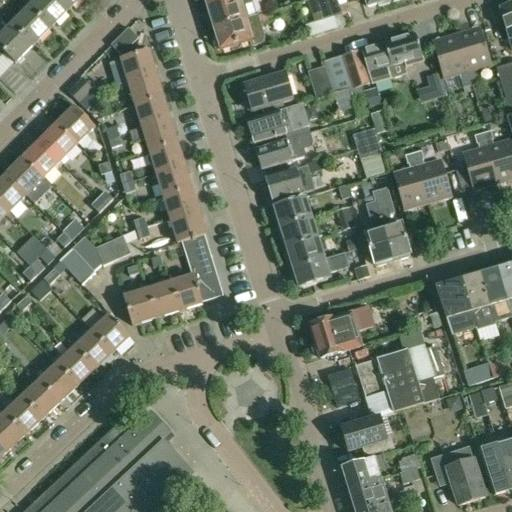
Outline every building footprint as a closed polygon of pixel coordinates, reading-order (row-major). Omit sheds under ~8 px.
[(52,0),(36,0),(28,9),(49,31),(66,14),(52,0)] [(52,0),(66,14),(79,0),(52,0)] [(205,0),(208,8),(235,0),(205,0)] [(211,28),(214,29),(257,17),(252,0),(235,0),(208,8),(211,18),(209,21),(211,28)] [(313,0),(308,2),(302,4),(307,18),(312,17),(315,24),(342,16),(345,26),(351,24),(343,0),(313,0)] [(389,2),(392,2),(391,0),(365,0),(368,9),(379,6),(379,7),(390,4),(389,2)] [(511,52),(511,7),(500,11),(511,52)] [(28,9),(11,26),(33,48),(49,31),(28,9)] [(263,38),(260,27),(260,26),(268,23),(265,15),(257,17),(214,29),(215,29),(217,38),(215,40),(217,48),(220,49),(221,51),(250,42),(251,46),(259,43),(262,41),(263,38)] [(0,58),(4,54),(15,66),(33,48),(11,26),(4,19),(0,23),(0,58)] [(480,29),(456,36),(472,87),(480,84),(477,76),(476,76),(475,71),(491,66),(480,29)] [(372,87),(408,76),(406,72),(407,68),(425,63),(416,35),(415,36),(412,35),(385,43),(384,45),(362,52),(324,64),(325,68),(334,95),(371,84),(372,87)] [(463,89),(472,87),(456,36),(432,44),(443,81),(460,76),(462,81),(461,81),(463,89)] [(116,88),(128,84),(156,76),(149,52),(120,60),(121,62),(112,64),(110,69),(116,88)] [(511,64),(496,69),(511,117),(511,118),(511,117),(511,64)] [(334,96),(334,95),(325,68),(308,73),(316,101),(334,96)] [(292,102),(284,75),(245,86),(253,113),(292,102)] [(128,84),(135,107),(163,98),(156,76),(128,84)] [(82,79),(68,94),(87,113),(101,99),(94,91),(82,79)] [(377,89),(363,93),(367,105),(369,110),(370,109),(382,105),(377,89)] [(363,93),(350,97),(353,109),(367,105),(363,93)] [(170,121),(163,98),(135,107),(142,130),(170,121)] [(254,145),(292,134),(309,129),(305,113),(313,111),(311,103),(285,110),(247,122),(248,124),(246,127),(248,132),(251,133),(254,145)] [(481,111),(485,125),(497,121),(493,107),(481,111)] [(74,108),(56,125),(77,147),(95,129),(74,108)] [(371,116),(372,117),(377,136),(389,133),(383,112),(371,116)] [(353,137),(357,150),(357,151),(380,145),(377,136),(372,117),(352,123),(355,136),(353,137)] [(142,130),(149,153),(177,144),(170,121),(142,130)] [(56,125),(39,142),(60,164),(77,147),(56,125)] [(105,131),(108,140),(119,137),(116,127),(105,131)] [(491,133),(483,135),(498,186),(511,181),(511,146),(511,141),(494,146),(493,141),(494,141),(491,133)] [(483,135),(475,138),(477,146),(478,146),(479,150),(462,155),(473,193),(498,186),(483,135)] [(307,136),(256,151),(263,172),(293,163),(290,154),(310,147),(307,136)] [(108,140),(111,150),(122,146),(119,137),(108,140)] [(447,143),(451,155),(462,151),(459,140),(447,143)] [(39,142),(22,159),(44,181),(60,164),(39,142)] [(438,155),(450,152),(447,142),(435,145),(438,155)] [(149,153),(156,176),(185,167),(177,144),(149,153)] [(361,163),(383,157),(380,145),(357,151),(361,163)] [(422,153),(413,155),(428,206),(452,199),(441,161),(425,166),(423,161),(424,161),(422,153)] [(404,213),(428,206),(413,155),(405,157),(408,166),(409,166),(410,170),(393,175),(404,213)] [(22,159),(5,176),(27,198),(44,181),(22,159)] [(305,167),(306,169),(265,182),(272,204),(312,191),(308,177),(326,171),(323,161),(305,167)] [(101,177),(112,174),(110,164),(98,168),(101,177)] [(156,176),(163,199),(192,190),(185,167),(156,176)] [(119,177),(122,186),(134,183),(131,173),(119,177)] [(5,176),(0,181),(0,205),(10,215),(27,198),(5,176)] [(122,186),(125,196),(137,192),(134,183),(122,186)] [(163,199),(170,222),(199,213),(192,190),(163,199)] [(343,206),(348,205),(352,204),(348,192),(340,195),(343,206)] [(105,193),(98,200),(107,209),(114,201),(105,193)] [(277,219),(280,229),(312,220),(305,198),(274,208),(274,210),(273,213),(274,218),(277,219)] [(375,204),(373,198),(365,200),(367,206),(375,204)] [(91,207),(99,216),(107,209),(98,200),(91,207)] [(365,235),(366,236),(374,266),(376,266),(378,268),(386,265),(386,263),(393,261),(379,214),(380,214),(377,203),(375,204),(367,206),(370,217),(374,233),(365,235)] [(0,205),(0,224),(10,215),(0,205)] [(346,232),(356,229),(351,212),(341,216),(346,232)] [(388,212),(380,214),(379,214),(393,261),(400,259),(401,261),(409,259),(409,256),(412,256),(402,224),(393,227),(388,212)] [(206,237),(199,213),(170,222),(177,245),(182,244),(201,238),(206,237)] [(144,219),(133,222),(133,223),(135,231),(147,227),(144,219)] [(281,238),(284,251),(318,241),(312,220),(280,229),(282,236),(281,236),(281,238)] [(72,243),(79,236),(71,227),(64,235),(72,243)] [(150,238),(147,227),(135,231),(136,232),(139,242),(150,238)] [(351,249),(361,246),(357,234),(348,237),(351,249)] [(65,250),(72,243),(64,235),(57,241),(65,250)] [(123,238),(109,244),(117,262),(131,256),(123,238)] [(182,244),(185,253),(191,272),(204,268),(202,262),(207,258),(201,238),(182,244)] [(290,261),(293,271),(325,262),(324,261),(318,241),(284,251),(287,260),(289,261),(290,261)] [(55,260),(62,252),(54,244),(46,251),(55,260)] [(117,262),(109,244),(101,248),(95,251),(103,269),(117,262)] [(48,267),(55,260),(46,251),(39,258),(48,267)] [(60,264),(82,287),(95,275),(73,251),(60,264)] [(114,275),(140,263),(136,254),(110,267),(114,275)] [(344,256),(336,258),(336,257),(324,261),(325,262),(293,271),(296,280),(294,283),(296,288),(299,290),(299,291),(301,290),(304,292),(327,285),(329,282),(330,281),(329,275),(340,271),(340,270),(348,268),(344,256)] [(160,258),(151,260),(153,270),(158,269),(159,273),(164,272),(160,258)] [(38,277),(45,269),(37,261),(30,268),(38,277)] [(137,267),(127,270),(130,279),(140,276),(137,267)] [(355,269),(358,282),(368,279),(365,267),(355,269)] [(511,267),(498,272),(509,309),(511,319),(511,267)] [(31,284),(38,277),(30,268),(23,275),(31,284)] [(201,306),(203,306),(201,301),(204,300),(205,303),(217,299),(216,296),(218,295),(212,274),(206,274),(204,268),(191,272),(192,277),(201,306)] [(54,271),(44,281),(50,287),(60,277),(54,271)] [(498,272),(480,277),(490,309),(495,324),(505,321),(506,324),(511,322),(511,319),(509,309),(498,272)] [(179,313),(201,306),(192,277),(169,284),(179,313)] [(480,277),(462,282),(471,314),(473,321),(474,320),(477,330),(495,324),(490,309),(480,277)] [(43,281),(30,293),(40,303),(52,291),(43,281)] [(447,320),(450,329),(453,337),(477,330),(474,320),(473,321),(471,314),(462,282),(437,290),(447,320)] [(156,320),(179,313),(169,284),(147,291),(156,320)] [(132,328),(156,320),(147,291),(123,298),(132,328)] [(0,306),(4,311),(11,303),(3,295),(0,297),(0,306)] [(17,307),(23,314),(32,305),(26,299),(17,307)] [(385,328),(379,305),(359,309),(365,332),(385,328)] [(361,348),(358,335),(352,315),(311,327),(312,331),(309,334),(311,339),(315,340),(321,360),(361,348)] [(130,339),(108,317),(90,334),(111,356),(130,339)] [(16,324),(9,318),(0,326),(0,332),(4,336),(16,324)] [(399,324),(366,338),(374,357),(407,343),(399,324)] [(90,334),(73,350),(94,373),(111,356),(90,334)] [(407,352),(356,367),(366,400),(387,394),(392,410),(393,415),(403,412),(439,401),(433,379),(444,376),(435,348),(426,351),(424,346),(407,352)] [(73,350),(55,366),(77,389),(94,373),(73,350)] [(502,364),(490,368),(494,379),(505,376),(502,364)] [(55,366),(38,383),(59,405),(77,389),(55,366)] [(490,368),(465,375),(468,387),(494,379),(490,368)] [(335,369),(315,373),(322,411),(342,407),(335,369)] [(38,383),(20,399),(42,422),(59,405),(38,383)] [(511,384),(498,389),(505,410),(511,407),(511,384)] [(498,402),(494,390),(481,394),(485,406),(498,402)] [(472,409),(485,406),(481,394),(469,398),(472,409)] [(448,411),(454,413),(463,411),(459,397),(446,402),(448,411)] [(0,404),(0,412),(3,415),(24,438),(42,422),(20,399),(10,409),(3,401),(0,404)] [(425,446),(442,439),(433,412),(415,418),(425,446)] [(3,415),(0,418),(0,447),(7,455),(24,438),(3,415)] [(143,511),(144,511),(143,511),(148,511),(167,495),(169,496),(192,474),(165,445),(172,438),(149,415),(127,437),(119,429),(117,427),(41,500),(33,507),(28,511),(143,511)] [(364,459),(394,450),(384,418),(341,430),(348,453),(362,449),(364,459)] [(511,442),(498,447),(511,492),(511,491),(511,442)] [(479,453),(480,456),(493,497),(511,492),(498,447),(479,453)] [(443,457),(432,461),(436,475),(444,472),(447,471),(452,486),(459,507),(486,499),(474,461),(473,461),(469,449),(443,457)] [(398,463),(402,475),(417,470),(420,469),(416,455),(402,460),(402,462),(398,463)] [(381,457),(341,469),(348,491),(382,481),(378,470),(384,468),(381,457)] [(399,475),(403,487),(420,481),(417,470),(400,475),(399,475)] [(348,491),(354,511),(358,511),(389,503),(382,481),(348,491)] [(358,511),(391,511),(389,503),(358,511)]
